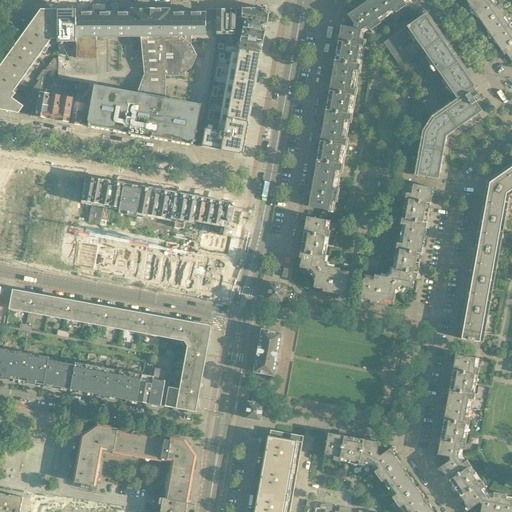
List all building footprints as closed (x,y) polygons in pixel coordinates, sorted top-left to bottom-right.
[(354,25),(353,26),(364,33),(369,29),(370,31),(381,23),(380,22),(387,17),(375,0),(369,0),(361,5),(359,2),(353,7),(355,9),(348,15),(354,25)] [(405,4),(410,0),(375,0),(387,17),(395,11),(396,13),(406,5),(405,4)] [(489,0),(461,0),(465,6),(468,3),(469,4),(469,6),(470,8),(472,8),(474,11),(489,0)] [(503,18),(506,16),(508,15),(500,4),(496,7),(491,0),(489,0),(474,11),(476,14),(476,16),(477,18),(478,18),(479,19),(476,21),(480,27),(483,25),(487,30),(487,32),(488,34),(490,34),(492,37),(511,24),(511,23),(508,25),(503,18)] [(41,9),(24,32),(43,46),(46,41),(49,43),(52,39),(52,34),(56,34),(56,39),(58,39),(58,9),(41,9)] [(191,67),(197,56),(191,44),(191,36),(205,35),(205,13),(170,13),(170,9),(132,9),(132,13),(78,13),(78,9),(58,9),(58,39),(58,43),(78,43),(78,59),(96,60),(96,37),(144,37),(147,73),(146,77),(145,77),(143,77),(143,78),(143,79),(143,80),(143,81),(136,94),(95,86),(88,125),(129,133),(129,134),(152,138),(152,137),(192,144),(200,105),(166,99),(165,75),(181,75),(191,67)] [(225,33),(225,9),(215,9),(215,10),(215,21),(216,36),(219,36),(219,33),(225,33)] [(235,9),(225,9),(225,33),(225,36),(228,36),(228,33),(235,33),(235,22),(235,19),(235,9)] [(267,9),(241,9),(241,18),(267,23),(269,12),(267,9)] [(474,86),(424,14),(383,43),(400,67),(416,56),(430,76),(425,80),(427,84),(429,83),(445,105),(431,115),(425,146),(406,143),(401,172),(438,179),(446,136),(482,111),(475,102),(480,98),(473,88),(474,86)] [(267,23),(241,18),(235,19),(235,22),(241,22),(243,23),(242,28),(265,32),(267,23)] [(511,24),(492,37),(494,40),(493,42),(495,43),(496,44),(500,50),(497,52),(501,57),(506,54),(511,62),(511,61),(511,24)] [(338,42),(336,51),(361,55),(364,40),(363,39),(364,33),(353,26),(352,28),(341,26),(339,35),(335,35),(334,41),(338,42)] [(265,32),(242,28),(240,38),(264,42),(265,32)] [(24,32),(8,55),(27,68),(30,64),(32,66),(43,51),(40,49),(43,46),(24,32)] [(264,42),(240,38),(239,44),(236,43),(235,46),(241,47),(262,51),(264,42)] [(207,123),(202,147),(240,154),(243,151),(262,51),(241,47),(227,126),(207,123)] [(331,59),(330,66),(333,66),(332,75),(352,79),(353,70),(359,71),(361,55),(336,51),(335,60),(331,59)] [(8,55),(0,66),(0,76),(14,86),(16,88),(27,74),(24,72),(27,68),(8,55)] [(14,86),(0,76),(0,109),(35,116),(40,91),(43,76),(57,70),(58,58),(53,58),(45,70),(43,69),(36,79),(38,81),(25,100),(16,94),(16,93),(11,90),(14,86)] [(330,85),(327,84),(325,91),(329,91),(327,100),(353,105),(355,89),(350,88),(352,79),(332,75),(330,85)] [(51,94),(40,91),(35,116),(47,118),(51,94)] [(62,96),(51,94),(47,118),(58,121),(62,96)] [(74,98),(62,96),(58,121),(70,123),(73,101),(74,98)] [(322,109),(321,115),(324,116),(323,126),(343,129),(344,120),(350,121),(353,105),(327,100),(326,110),(322,109)] [(85,104),(73,101),(70,123),(81,125),(85,104)] [(321,135),(317,134),(316,141),(320,141),(318,150),(344,155),(346,139),(341,138),(343,129),(323,126),(321,135)] [(313,159),(312,165),(315,166),(314,176),(334,179),(335,170),(341,171),(344,155),(318,150),(317,160),(313,159)] [(0,161),(0,252),(78,266),(85,227),(77,226),(85,176),(0,161)] [(511,193),(511,163),(508,166),(509,169),(502,174),(500,171),(487,181),(509,195),(511,193)] [(104,180),(86,176),(81,200),(99,204),(104,180)] [(311,190),(308,190),(306,196),(310,197),(308,207),(332,211),(333,201),(335,202),(337,189),(332,188),(334,179),(314,176),(311,190)] [(113,181),(104,180),(99,204),(105,205),(105,208),(109,209),(109,206),(113,181)] [(124,183),(113,181),(109,206),(115,207),(114,208),(119,209),(124,183)] [(505,221),(509,195),(487,181),(484,197),(487,198),(485,207),(482,206),(480,217),(505,221)] [(133,185),(124,183),(119,209),(128,211),(133,185)] [(423,186),(413,184),(411,193),(406,192),(403,208),(428,213),(429,209),(430,208),(431,206),(430,205),(430,204),(434,204),(435,198),(431,197),(431,196),(433,195),(433,193),(432,192),(433,188),(426,186),(425,185),(423,186)] [(133,185),(128,211),(128,214),(137,215),(142,187),(133,185)] [(152,188),(142,187),(137,215),(143,216),(142,218),(147,219),(148,214),(152,188)] [(161,190),(152,188),(148,214),(156,216),(161,190)] [(170,192),(161,190),(156,216),(165,217),(170,192)] [(175,219),(175,218),(180,193),(170,192),(165,217),(175,219)] [(184,219),(189,195),(180,193),(175,218),(175,219),(174,225),(179,226),(179,228),(182,229),(184,219)] [(198,197),(189,195),(184,219),(189,220),(188,223),(192,224),(193,220),(198,197)] [(206,198),(198,197),(193,220),(198,221),(198,224),(202,225),(202,222),(206,198)] [(215,200),(206,198),(202,222),(207,223),(206,226),(210,227),(211,223),(215,200)] [(224,201),(215,200),(211,223),(216,224),(216,227),(219,228),(224,201)] [(224,201),(219,228),(218,235),(228,237),(233,206),(231,203),(224,201)] [(428,213),(403,208),(400,224),(406,225),(404,234),(424,238),(425,234),(426,233),(426,231),(425,230),(426,229),(429,229),(430,223),(427,222),(427,221),(428,220),(429,218),(428,216),(428,213)] [(315,218),(306,216),(305,226),(301,225),(300,232),(304,233),(302,242),(327,246),(330,230),(325,230),(326,220),(316,218),(316,217),(315,218)] [(499,251),(503,231),(505,221),(480,217),(478,227),(481,228),(480,237),(477,236),(475,247),(499,251)] [(424,238),(404,234),(402,243),(397,242),(394,257),(420,262),(420,259),(421,258),(422,256),(421,255),(421,254),(425,254),(426,248),(422,247),(422,246),(424,245),(424,243),(423,242),(424,238)] [(82,248),(78,271),(217,296),(227,242),(204,237),(198,269),(85,248),(83,248),(82,248)] [(297,250),(296,257),(301,258),(300,268),(306,269),(307,270),(309,269),(311,270),(313,273),(326,264),(324,262),(327,246),(302,242),(300,251),(297,250)] [(494,282),(499,252),(499,251),(475,247),(473,258),(476,258),(474,267),(471,267),(469,278),(494,282)] [(420,262),(394,257),(391,274),(389,275),(398,288),(401,286),(403,286),(404,288),(406,287),(412,288),(414,278),(420,279),(421,273),(418,272),(418,271),(419,270),(420,268),(419,267),(420,262)] [(381,262),(368,259),(366,266),(380,268),(381,262)] [(326,264),(313,273),(315,276),(315,278),(314,279),(315,281),(313,287),(323,289),(322,291),(329,292),(328,296),(334,297),(335,294),(336,294),(337,295),(339,296),(341,295),(345,295),(346,288),(348,287),(347,285),(349,272),(340,270),(340,268),(328,266),(326,264)] [(374,276),(365,275),(362,288),(361,289),(362,291),(361,298),(365,299),(366,300),(368,301),(369,300),(370,300),(370,303),(376,305),(377,301),(392,304),(394,295),(395,294),(394,292),(395,290),(398,288),(389,275),(387,277),(375,275),(374,276)] [(488,312),(492,292),(494,282),(469,278),(467,288),(470,288),(469,297),(466,297),(464,308),(488,312)] [(282,302),(285,286),(270,283),(267,299),(267,300),(267,302),(270,302),(270,300),(282,302)] [(47,316),(49,301),(50,296),(13,289),(9,309),(47,316)] [(84,323),(87,308),(88,303),(50,296),(49,301),(47,316),(84,323)] [(122,330),(125,315),(126,310),(88,303),(87,308),(84,323),(122,330)] [(483,342),(488,312),(464,308),(462,318),(465,318),(463,327),(460,327),(458,338),(483,342)] [(159,336),(163,316),(126,310),(125,315),(122,330),(159,336)] [(203,324),(163,316),(159,336),(184,341),(187,346),(183,371),(203,374),(205,361),(210,334),(205,333),(202,329),(203,324)] [(274,376),(282,333),(262,329),(254,372),(274,376)] [(0,376),(19,380),(24,353),(0,348),(0,376)] [(44,384),(48,360),(49,357),(24,353),(19,380),(44,384)] [(476,384),(479,368),(474,367),(475,358),(465,356),(464,354),(462,355),(455,354),(454,364),(450,363),(449,370),(452,370),(451,380),(476,384)] [(71,389),(75,364),(48,360),(44,384),(71,389)] [(93,393),(98,366),(75,362),(75,364),(71,389),(93,393)] [(138,401),(143,374),(98,366),(93,393),(138,401)] [(161,406),(167,370),(155,368),(154,376),(149,403),(161,406)] [(203,374),(183,371),(180,389),(168,387),(165,406),(196,412),(203,374)] [(149,403),(154,376),(143,374),(138,401),(149,403)] [(473,400),(474,393),(476,384),(451,380),(449,389),(446,388),(444,395),(448,395),(446,405),(466,408),(468,399),(473,400)] [(245,418),(260,421),(263,404),(248,401),(245,418)] [(467,434),(470,418),(465,417),(466,408),(446,405),(445,413),(441,413),(440,419),(444,420),(442,429),(467,434)] [(196,456),(185,439),(178,438),(178,440),(170,438),(170,440),(165,439),(165,435),(157,434),(157,435),(142,432),(142,431),(133,430),(133,433),(112,429),(112,428),(104,427),(104,425),(98,424),(82,435),(81,442),(82,442),(81,449),(81,451),(101,454),(101,453),(102,447),(113,449),(113,451),(121,452),(121,453),(163,461),(164,458),(173,460),(172,465),(171,466),(192,470),(192,469),(193,462),(195,462),(196,456)] [(437,438),(436,444),(439,445),(437,454),(449,456),(449,458),(458,456),(459,449),(464,449),(467,434),(442,429),(440,438),(437,438)] [(290,511),(304,436),(272,430),(270,432),(270,436),(268,435),(254,511),(290,511)] [(338,435),(328,433),(327,440),(325,441),(326,443),(325,453),(334,454),(333,460),(349,463),(354,437),(344,436),(345,432),(339,431),(338,435)] [(363,439),(354,437),(349,463),(365,466),(366,460),(374,462),(379,454),(377,453),(379,442),(369,440),(370,437),(363,435),(363,439)] [(102,461),(103,453),(101,453),(101,454),(81,451),(81,449),(79,449),(75,474),(76,474),(75,481),(74,481),(74,482),(95,486),(98,469),(102,470),(103,461),(102,461)] [(380,455),(379,454),(374,462),(378,468),(374,471),(381,482),(383,481),(388,489),(391,487),(408,475),(406,472),(406,470),(405,468),(403,468),(399,462),(402,460),(398,455),(395,457),(394,456),(395,454),(394,452),(392,452),(390,449),(380,455)] [(476,473),(470,465),(467,460),(462,463),(458,456),(449,458),(449,460),(440,467),(442,470),(442,472),(443,473),(445,474),(446,475),(443,477),(446,482),(449,480),(450,481),(450,483),(451,484),(453,485),(455,488),(476,473)] [(189,494),(193,469),(192,469),(192,470),(171,466),(172,465),(169,465),(168,473),(167,472),(165,481),(169,482),(166,498),(188,502),(188,501),(187,501),(188,494),(189,494)] [(485,496),(481,489),(485,486),(476,473),(455,488),(457,491),(457,492),(458,494),(459,494),(460,495),(457,497),(461,503),(464,501),(464,502),(464,503),(465,505),(467,505),(469,509),(479,502),(480,503),(485,496)] [(391,487),(396,494),(392,497),(399,508),(404,504),(408,511),(407,511),(425,511),(431,508),(430,507),(430,506),(429,504),(428,504),(423,497),(424,496),(422,494),(421,494),(420,493),(423,491),(419,485),(416,487),(412,481),(412,480),(411,478),(410,478),(408,475),(391,487)] [(20,511),(23,497),(9,494),(9,496),(5,495),(5,494),(0,492),(0,511),(20,511)] [(511,511),(511,496),(506,496),(506,494),(494,492),(493,497),(485,496),(480,503),(482,504),(480,511),(511,511)] [(166,498),(163,498),(163,497),(161,511),(162,511),(161,511),(186,511),(188,502),(166,498)] [(35,499),(33,511),(112,511),(114,505),(74,500),(73,505),(35,499)]
